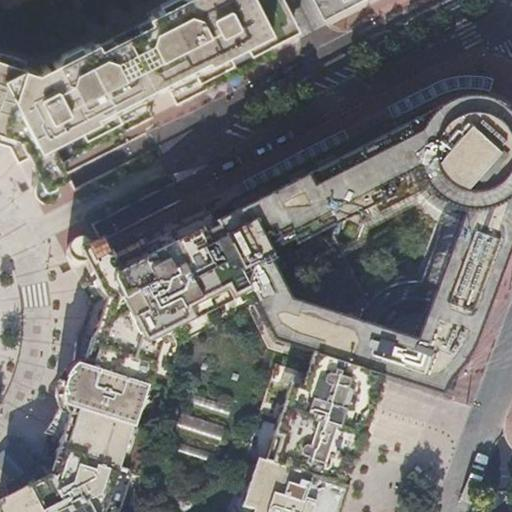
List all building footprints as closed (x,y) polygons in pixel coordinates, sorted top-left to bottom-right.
[(277,52),(271,41),(293,30),(277,0),(162,0),(149,7),(161,32),(152,37),(156,63),(177,103),(242,69),(277,52)] [(283,0),(277,0),(293,30),(297,27),(283,0)] [(311,0),(320,16),(351,0),(311,0)] [(107,32),(111,39),(136,26),(132,20),(107,32)] [(0,130),(19,136),(29,156),(32,163),(56,151),(145,105),(127,72),(111,57),(98,64),(84,39),(42,61),(40,66),(38,74),(0,62),(0,130)] [(40,66),(0,54),(0,62),(38,74),(40,66)] [(448,79),(436,83),(390,106),(386,108),(392,119),(442,94),(448,92),(456,90),(468,89),(476,90),(487,91),(490,79),(479,77),(468,76),(457,77),(448,79)] [(224,205),(231,219),(213,228),(272,343),(382,378),(439,397),(440,397),(448,384),(459,370),(470,354),(511,242),(511,241),(511,239),(507,235),(511,221),(511,196),(511,193),(511,126),(505,119),(498,113),(487,108),(488,105),(483,103),(468,102),(456,103),(446,106),(447,108),(422,120),(421,119),(417,117),(411,118),(384,132),(382,130),(379,129),(373,129),(348,141),(249,193),(224,205)] [(61,162),(151,116),(146,108),(145,105),(56,151),(61,162)] [(0,143),(10,146),(18,162),(29,156),(19,136),(0,130),(0,143)] [(243,181),(249,193),(348,141),(343,130),(243,181)] [(61,162),(56,151),(32,163),(38,174),(61,162)] [(32,189),(35,194),(36,195),(40,197),(46,198),(50,196),(54,192),(56,186),(55,180),(67,174),(61,162),(38,174),(33,179),(31,183),(32,189)] [(112,262),(206,214),(200,203),(107,251),(112,262)] [(354,439),(362,438),(369,416),(365,415),(368,406),(372,408),(382,378),(272,343),(213,228),(206,214),(112,262),(89,274),(92,279),(103,302),(100,310),(106,312),(101,327),(96,325),(81,369),(71,401),(87,406),(96,409),(131,421),(139,398),(147,400),(154,377),(146,374),(150,361),(157,342),(188,326),(197,321),(216,311),(223,307),(226,312),(245,302),(272,352),(302,371),(300,377),(305,384),(297,388),(292,401),(289,413),(281,411),(266,458),(272,459),(270,465),(309,478),(317,453),(338,460),(340,452),(354,439)] [(66,249),(66,254),(66,255),(68,259),(73,263),(80,264),(84,263),(107,251),(101,239),(89,245),(87,243),(84,241),(77,239),(71,241),(68,244),(66,249)] [(89,274),(112,262),(107,251),(84,263),(89,274)] [(62,398),(71,401),(81,369),(96,325),(100,310),(103,302),(92,279),(81,285),(90,302),(79,335),(74,351),(74,353),(72,366),(70,377),(66,390),(62,398)] [(218,316),(226,312),(223,307),(216,311),(218,316)] [(106,312),(100,310),(96,325),(101,327),(106,312)] [(197,321),(188,326),(190,330),(199,326),(197,321)] [(146,374),(154,377),(157,368),(156,365),(155,362),(150,361),(146,374)] [(4,485),(10,496),(46,477),(67,412),(71,401),(62,398),(62,400),(56,412),(51,420),(41,435),(46,437),(36,469),(4,485)] [(139,398),(131,421),(140,423),(147,400),(139,398)] [(285,399),(281,411),(289,413),(292,401),(285,399)] [(331,511),(327,492),(330,485),(312,479),(309,478),(270,465),(265,480),(260,478),(255,493),(248,511),(123,511),(131,487),(129,478),(122,475),(135,437),(140,423),(131,421),(96,409),(87,406),(71,401),(67,412),(46,477),(10,496),(0,501),(0,508),(2,511),(331,511)] [(176,435),(220,449),(222,444),(178,430),(176,435)] [(217,460),(220,449),(176,435),(172,446),(217,460)] [(138,438),(135,437),(122,475),(129,478),(140,443),(139,440),(138,438)] [(170,454),(165,471),(208,485),(214,467),(170,454)] [(265,480),(270,465),(264,463),(260,478),(265,480)] [(255,493),(260,478),(252,476),(247,491),(255,493)]
